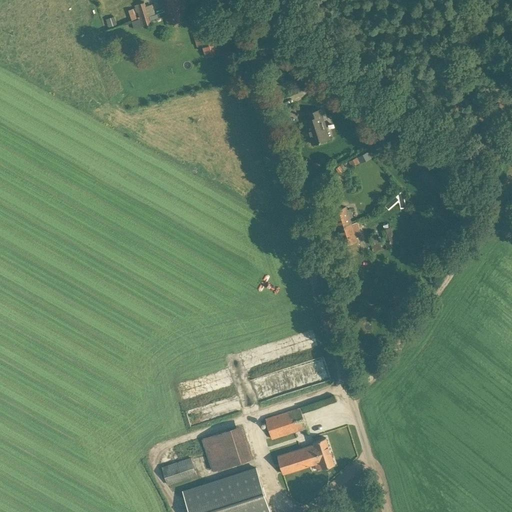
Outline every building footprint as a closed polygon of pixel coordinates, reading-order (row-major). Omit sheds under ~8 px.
[(161,0),(165,11),(185,5),(183,0),(161,0)] [(140,18),(143,26),(152,23),(150,16),(156,14),(152,4),(149,5),(148,2),(135,5),(135,8),(129,10),(132,21),(140,18)] [(185,5),(165,11),(157,13),(159,18),(166,15),(169,23),(189,16),(185,5)] [(106,18),(109,27),(123,22),(121,14),(106,18)] [(211,28),(202,31),(199,32),(203,44),(207,56),(219,52),(211,28)] [(328,85),(315,87),(317,100),(330,98),(328,85)] [(320,108),(316,110),(306,113),(308,118),(304,120),(307,130),(309,130),(313,142),(311,143),(312,144),(329,138),(320,108)] [(367,152),(358,156),(360,162),(361,163),(371,158),(367,152)] [(426,177),(440,188),(448,178),(416,153),(408,162),(422,173),(419,176),(424,180),(426,177)] [(358,156),(350,160),(352,166),(360,162),(358,156)] [(336,168),(339,173),(346,169),(343,166),(341,167),(340,165),(336,168)] [(335,217),(338,227),(351,223),(349,217),(352,216),(350,208),(347,209),(346,206),(335,209),(337,216),(335,217)] [(354,224),(354,222),(351,223),(338,227),(341,237),(343,237),(346,244),(356,240),(355,237),(359,236),(355,224),(354,224)] [(391,227),(381,230),(384,240),(387,247),(396,244),(391,227)] [(377,232),(368,235),(373,252),(383,249),(377,232)] [(395,289),(390,295),(408,308),(413,301),(395,289)] [(184,391),(208,385),(205,375),(182,381),(184,391)] [(300,407),(290,410),(265,419),(272,439),(307,427),(300,407)] [(201,438),(212,471),(254,457),(243,424),(201,438)] [(325,437),(316,440),(313,441),(314,444),(277,456),(285,474),(320,462),(322,468),(334,464),(325,437)] [(162,467),(168,484),(197,475),(191,458),(162,467)] [(183,491),(190,511),(271,511),(257,468),(183,491)]
